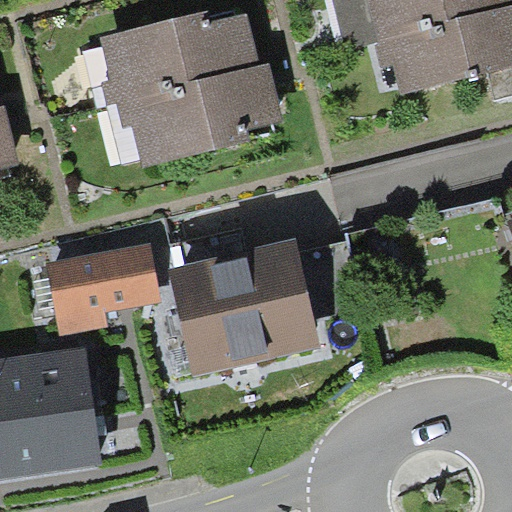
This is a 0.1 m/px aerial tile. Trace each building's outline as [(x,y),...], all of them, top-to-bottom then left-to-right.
[(511,0),(331,0),(345,55),(372,48),(379,78),(389,76),(396,104),(489,82),(493,101),(511,96),(511,0)] [(206,17),(103,43),(114,86),(105,88),(110,108),(117,106),(123,131),(134,128),(145,172),(287,136),(270,69),(261,72),(247,19),(209,28),(206,17)] [(0,181),(20,177),(3,112),(0,112),(0,181)] [(297,247),(172,275),(196,383),(322,354),(297,247)] [(148,250),(48,266),(60,335),(107,328),(104,313),(157,304),(148,250)] [(0,486),(100,471),(82,353),(0,365),(0,486)]
